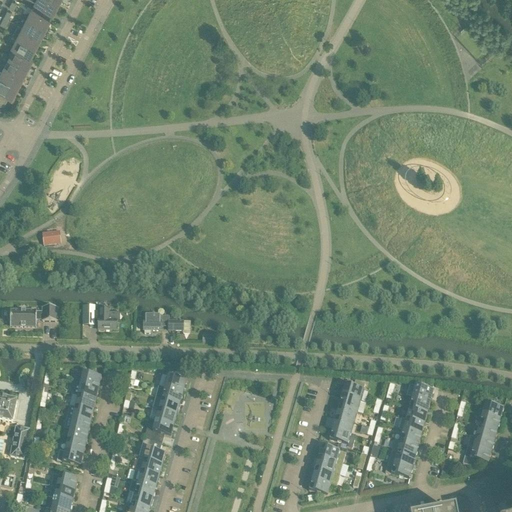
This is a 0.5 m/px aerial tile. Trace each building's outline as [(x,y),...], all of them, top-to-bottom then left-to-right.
[(58,2),(53,0),(36,0),(35,3),(52,12),(53,12),(58,2)] [(12,1),(8,8),(13,11),(17,4),(12,1)] [(32,8),(27,18),(45,27),(50,17),(33,8),(32,8)] [(7,11),(3,18),(8,20),(12,13),(7,11)] [(8,20),(3,18),(0,24),(4,27),(8,20)] [(27,18),(22,27),(40,37),(45,27),(27,18)] [(13,35),(17,37),(35,46),(40,37),(22,27),(18,25),(13,35)] [(12,47),(14,48),(30,56),(30,55),(35,46),(17,37),(12,47)] [(14,48),(9,57),(27,66),(32,56),(30,55),(30,56),(14,48)] [(9,57),(4,67),(22,76),(27,66),(9,57)] [(4,67),(0,75),(0,76),(17,86),(22,76),(4,67)] [(0,98),(4,105),(10,95),(12,96),(12,95),(17,86),(0,76),(0,98)] [(56,233),(42,235),(44,247),(57,245),(56,233)] [(43,314),(37,314),(37,312),(11,312),(10,328),(36,328),(36,320),(43,320),(43,322),(57,323),(57,309),(43,308),(43,314)] [(83,310),(83,326),(95,326),(96,326),(96,325),(98,325),(98,326),(98,331),(116,331),(116,323),(120,323),(120,322),(119,322),(119,315),(112,314),(112,313),(109,313),(109,312),(99,311),(99,313),(95,313),(95,310),(83,310)] [(144,323),(144,332),(144,335),(151,335),(151,332),(162,332),(162,327),(169,327),(169,332),(183,332),(183,322),(169,322),(169,317),(144,317),(144,323)] [(77,373),(74,385),(99,390),(101,379),(101,380),(102,379),(77,373)] [(162,376),(159,387),(183,394),(186,384),(187,384),(187,383),(185,382),(187,374),(169,374),(168,378),(162,376)] [(345,387),(342,397),(360,403),(363,392),(365,385),(355,382),(354,389),(345,386),(345,387)] [(72,396),(78,397),(96,401),(99,390),(74,385),(72,396)] [(415,387),(412,399),(431,404),(434,393),(434,392),(432,392),(433,387),(422,385),(421,389),(415,387)] [(159,387),(156,398),(180,405),(183,394),(159,387)] [(78,397),(75,408),(94,412),(96,401),(78,397)] [(342,397),(339,408),(357,414),(360,403),(342,397)] [(0,421),(13,424),(17,402),(8,401),(8,400),(2,399),(0,398),(0,421)] [(156,398),(153,409),(177,416),(180,405),(156,398)] [(412,399),(409,410),(428,415),(431,404),(412,399)] [(485,406),(482,416),(500,421),(503,411),(503,410),(485,405),(485,406)] [(75,408),(73,419),(91,424),(94,412),(75,408)] [(339,408),(336,419),(354,424),(357,414),(339,408)] [(153,409),(150,420),(174,427),(177,416),(153,409)] [(409,410),(406,421),(425,426),(428,415),(409,410)] [(482,416),(479,427),(497,432),(500,421),(482,416)] [(73,419),(70,430),(89,435),(91,424),(73,419)] [(336,419),(333,430),(351,435),(354,424),(336,419)] [(398,430),(403,432),(422,437),(425,426),(406,421),(401,419),(398,430)] [(150,420),(144,440),(162,445),(164,437),(171,439),(171,438),(174,427),(150,420)] [(134,429),(125,427),(124,431),(123,434),(132,436),(134,429)] [(479,427),(476,438),(494,443),(497,432),(479,427)] [(30,431),(16,428),(10,458),(24,461),(30,431)] [(70,430),(68,442),(86,446),(89,435),(70,430)] [(356,437),(351,435),(333,430),(330,441),(329,442),(348,447),(347,449),(352,450),(356,437)] [(403,432),(400,443),(419,448),(422,437),(403,432)] [(470,437),(467,448),(491,454),(494,443),(476,438),(470,437)] [(144,440),(139,460),(163,467),(166,456),(159,454),(162,445),(144,440)] [(394,441),(391,452),(416,459),(419,448),(400,443),(394,441)] [(68,442),(65,453),(84,457),(86,446),(68,442)] [(322,448),(319,459),(343,466),(346,455),(322,448)] [(491,454),(467,448),(462,465),(475,469),(477,463),(488,466),(488,465),(491,454)] [(391,452),(388,463),(413,470),(416,459),(391,452)] [(84,457),(65,453),(63,464),(62,464),(81,468),(84,457)] [(319,459),(315,470),(340,477),(343,466),(319,459)] [(135,471),(141,473),(160,478),(163,467),(139,460),(135,471)] [(413,470),(388,463),(385,474),(410,481),(410,480),(413,470)] [(315,470),(312,481),(330,486),(336,488),(340,477),(315,470)] [(160,478),(141,473),(138,484),(156,489),(160,478)] [(1,488),(1,489),(12,491),(13,491),(13,490),(16,479),(15,478),(4,476),(3,476),(1,488)] [(51,487),(57,489),(75,493),(78,482),(53,476),(51,487)] [(330,486),(312,481),(309,492),(327,498),(328,497),(327,497),(328,496),(330,486)] [(138,484),(135,495),(153,500),(156,489),(138,484)] [(75,493),(57,489),(54,500),(73,504),(75,493)] [(129,493),(126,504),(150,511),(153,500),(135,495),(129,493)] [(46,510),(52,511),(56,511),(70,511),(73,504),(54,500),(48,498),(46,510)]
